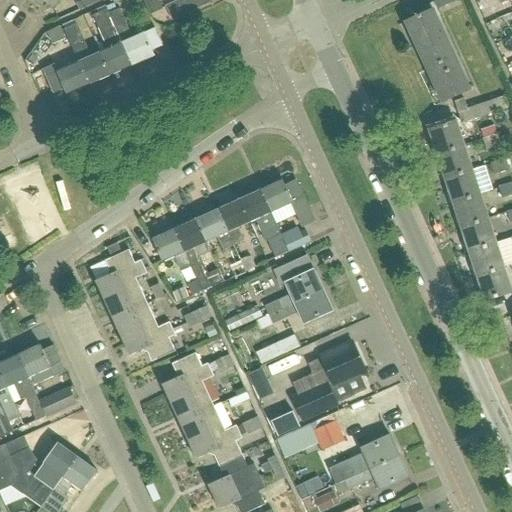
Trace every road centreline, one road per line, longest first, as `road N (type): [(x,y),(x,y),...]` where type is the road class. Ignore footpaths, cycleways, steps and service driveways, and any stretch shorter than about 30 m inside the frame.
road 1 (unclassified): [(287,96),(477,511)]
road 2 (unclassified): [(511,456),(331,65)]
road 3 (unclassified): [(38,263),(287,96)]
road 4 (residential): [(145,511),(38,263)]
road 5 (unclassified): [(44,147),(265,43)]
